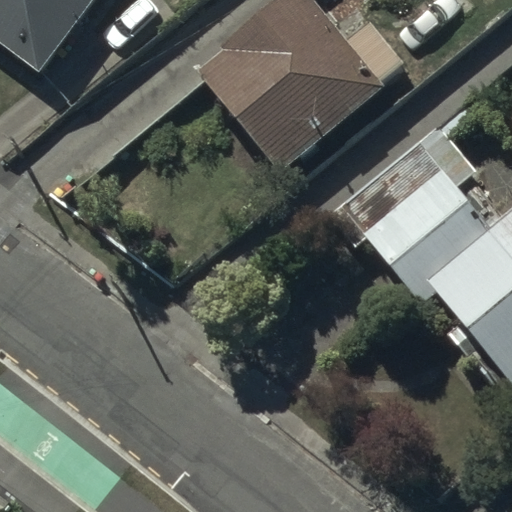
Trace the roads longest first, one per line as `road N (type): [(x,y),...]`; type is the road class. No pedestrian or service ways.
road 1 (unclassified): [(0,283),(289,511)]
road 2 (residential): [(259,0),(0,213)]
